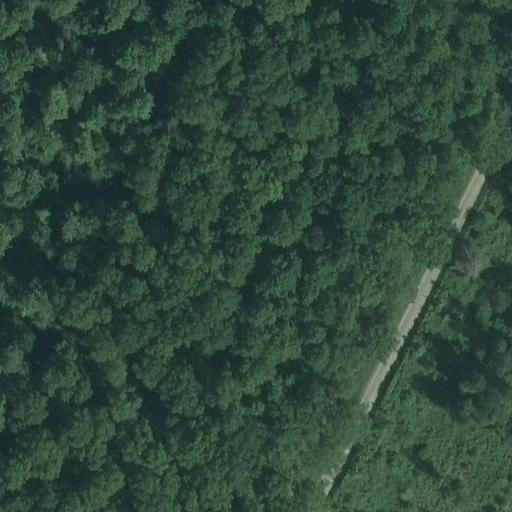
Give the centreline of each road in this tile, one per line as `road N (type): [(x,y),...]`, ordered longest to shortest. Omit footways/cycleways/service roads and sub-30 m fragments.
road 1 (unclassified): [(309,511),(511,110)]
road 2 (track): [(0,307),(332,465)]
